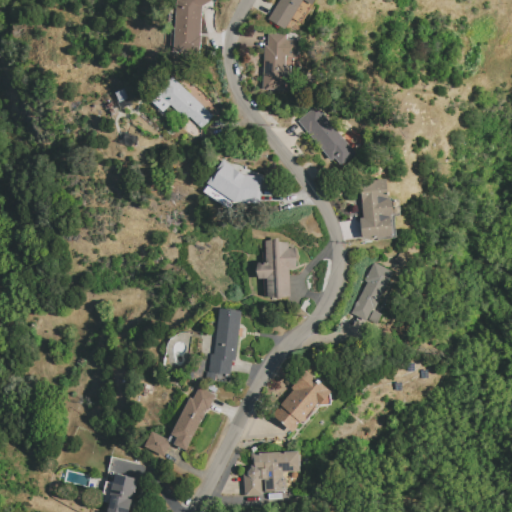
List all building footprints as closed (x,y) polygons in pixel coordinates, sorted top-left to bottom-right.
[(212,0),(202,7),(201,31),(203,31),(202,56),(200,56),(173,56),(177,0),(212,0)] [(268,20),(280,0),(314,0),(311,5),(304,0),(285,30),(268,20)] [(268,33),(286,34),(285,66),(291,66),(291,78),(285,78),(285,90),(263,90),(264,45),(268,45),(268,33)] [(213,115),(202,128),(189,117),(188,118),(183,113),(181,114),(160,95),(175,79),(213,115)] [(315,106),(356,153),(341,165),(335,158),(331,161),(297,122),(315,106)] [(205,182),(222,160),(245,176),(260,176),(259,204),(234,203),(205,182)] [(386,179),(388,196),(390,195),(390,200),(392,200),(393,214),(392,214),(392,219),(390,219),(392,237),(363,240),(360,217),(364,217),(360,181),(386,179)] [(265,240),(273,240),(273,238),(279,238),(279,242),(288,242),(289,248),(295,247),(296,269),(288,269),(290,297),(268,298),(267,279),(257,279),(257,262),(266,262),(265,240)] [(393,273),(374,309),(373,309),(366,322),(350,314),(366,282),(364,281),(374,262),(393,273)] [(219,309),(241,311),(235,361),(232,361),(230,374),(216,373),(207,372),(209,353),(214,354),(219,309)] [(319,405),(317,403),(306,415),(306,420),(304,421),(300,421),(290,432),(272,415),(279,408),(278,407),(293,390),(291,389),(306,371),(330,393),(331,403),(329,405),(319,405)] [(207,372),(216,373),(215,381),(205,380),(206,372),(207,372)] [(167,441),(167,440),(189,397),(192,399),(198,386),(216,395),(209,410),(207,409),(186,450),(170,442),(167,441)] [(151,431),(167,440),(167,441),(170,442),(163,457),(143,447),(151,431)] [(250,454),(298,452),(298,461),(300,461),(301,471),(281,472),(282,477),(286,480),(286,487),(282,491),(261,492),(261,496),(244,496),(243,474),(245,474),(244,471),(251,465),(250,454)] [(115,473),(138,479),(129,511),(106,511),(109,503),(100,501),(105,481),(113,483),(115,473)] [(264,501),(278,500),(278,507),(265,508),(264,501)]
